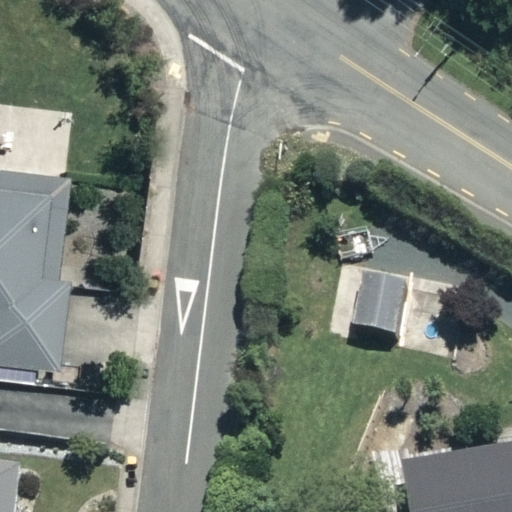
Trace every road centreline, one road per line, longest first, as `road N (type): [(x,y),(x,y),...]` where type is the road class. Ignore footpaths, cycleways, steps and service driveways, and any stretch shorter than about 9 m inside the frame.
road 1 (residential): [(180,511),(239,72),(270,9)]
road 2 (residential): [(511,166),(270,9)]
